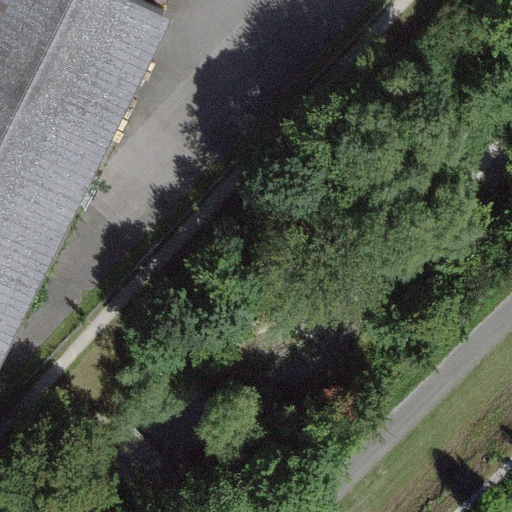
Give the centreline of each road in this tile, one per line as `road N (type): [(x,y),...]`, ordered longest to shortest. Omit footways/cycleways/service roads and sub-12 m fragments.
road 1 (track): [(0,424),(410,0)]
road 2 (track): [(318,511),(511,318)]
